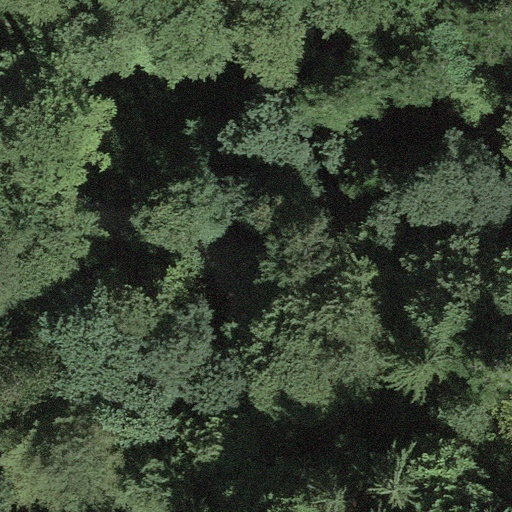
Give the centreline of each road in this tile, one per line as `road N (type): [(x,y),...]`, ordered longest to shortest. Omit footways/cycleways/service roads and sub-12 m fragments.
road 1 (track): [(511,237),(280,272),(138,218),(0,198)]
road 2 (track): [(76,511),(224,429),(250,405),(275,354),(280,272)]
road 3 (track): [(264,511),(276,471),(275,354)]
